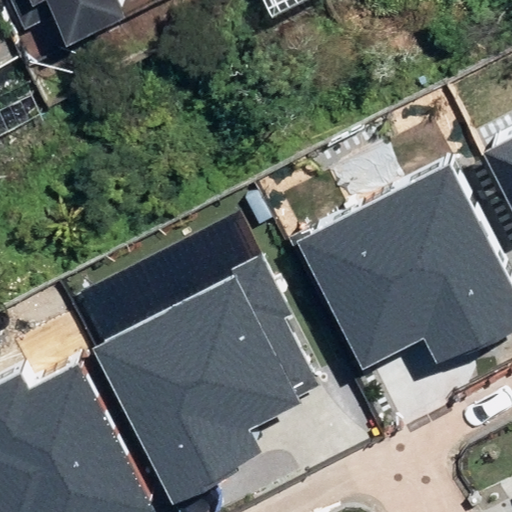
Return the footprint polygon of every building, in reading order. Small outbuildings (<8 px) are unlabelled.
[(40,0),(62,48),(132,17),(124,0),(40,0)] [(511,140),(488,154),(511,199),(511,140)] [(511,292),(445,165),(301,241),(366,365),(422,336),(438,367),(511,328),(511,292)] [(264,261),(238,212),(80,296),(106,345),(262,263),(264,261)] [(290,315),(262,263),(106,345),(94,351),(173,501),(264,454),(251,427),(318,392),(280,320),(290,315)] [(18,372),(0,381),(0,511),(152,511),(154,511),(79,369),(30,395),(18,372)]
